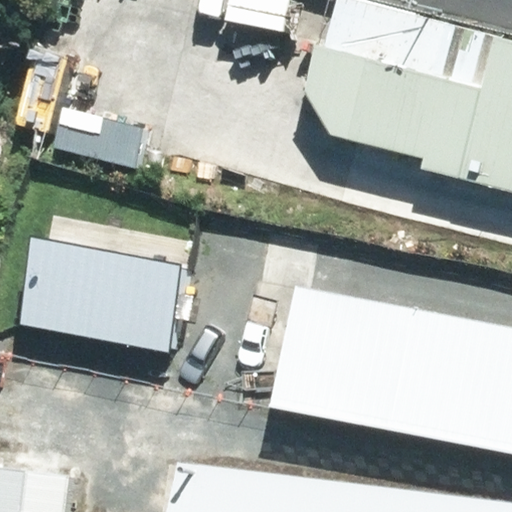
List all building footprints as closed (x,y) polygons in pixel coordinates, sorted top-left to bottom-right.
[(431,166),(429,173),(511,195),(511,44),(345,0),(331,54),(362,62),(354,93),(366,96),(353,146),(431,166)] [(199,290),(42,257),(24,340),(181,373),(199,290)] [(511,335),(304,294),(280,414),(511,459),(511,335)] [(0,435),(0,511),(68,511),(76,444),(0,435)] [(511,511),(511,507),(182,469),(177,511),(511,511)]
